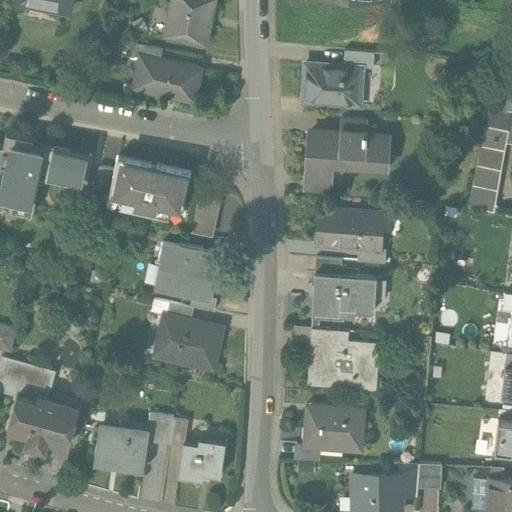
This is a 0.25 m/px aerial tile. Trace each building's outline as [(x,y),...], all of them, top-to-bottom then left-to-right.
[(71,0),(15,0),(70,10),(71,0)] [(213,0),(171,0),(164,35),(205,43),(213,0)] [(162,48),(133,42),(130,55),(140,57),(140,56),(159,60),(162,48)] [(374,50),(344,48),(343,65),(361,66),(373,67),(374,50)] [(159,60),(140,56),(140,57),(134,87),(193,100),(199,69),(159,60)] [(343,65),(306,62),(303,100),(359,103),(361,66),(343,65)] [(497,111),(490,109),(469,207),(490,211),(503,143),(511,145),(511,88),(502,86),(497,111)] [(366,118),(342,116),(342,128),(365,130),(366,118)] [(365,130),(342,128),(341,135),(309,133),(305,189),(330,190),(332,166),(349,167),(350,161),(387,163),(389,134),(365,133),(365,130)] [(33,138),(6,132),(4,145),(0,144),(0,164),(5,165),(0,189),(0,195),(12,198),(10,208),(31,213),(39,176),(76,184),(78,176),(86,178),(91,155),(32,142),(33,138)] [(148,163),(117,156),(114,168),(109,191),(109,193),(115,195),(119,202),(119,206),(168,217),(169,213),(177,208),(182,209),(190,172),(156,165),(156,164),(148,162),(148,163)] [(114,168),(102,166),(97,189),(109,191),(114,168)] [(221,197),(196,192),(187,233),(212,238),(221,197)] [(384,212),(318,207),(316,244),(358,247),(382,248),(382,247),(384,212)] [(181,232),(157,227),(154,240),(162,242),(162,240),(179,243),(181,232)] [(179,243),(162,240),(162,242),(159,258),(165,259),(159,287),(192,294),(210,298),(211,297),(220,252),(179,243)] [(382,248),(358,247),(357,260),(385,262),(386,248),(382,247),(382,248)] [(342,259),(316,257),(315,273),(340,275),(340,274),(341,274),(342,259)] [(341,274),(340,274),(340,275),(315,273),(312,315),(344,317),(344,311),(372,313),(374,277),(341,274)] [(501,311),(511,312),(511,311),(511,294),(504,293),(501,311)] [(210,298),(192,294),(190,306),(194,307),(214,311),(217,298),(211,297),(210,298)] [(190,306),(169,302),(167,314),(191,320),(194,307),(190,306)] [(167,314),(163,314),(163,316),(168,317),(159,355),(154,354),(154,356),(213,369),(221,332),(197,326),(198,322),(167,314)] [(0,349),(11,351),(15,327),(0,324),(0,349)] [(344,329),(315,327),(315,339),(344,341),(344,329)] [(344,341),(315,339),(312,382),(372,386),(375,344),(344,341)] [(55,370),(2,355),(0,361),(0,391),(17,396),(17,395),(47,403),(55,370)] [(511,368),(504,367),(500,396),(511,398),(511,368)] [(47,403),(17,395),(17,396),(7,431),(26,436),(24,444),(35,448),(38,439),(67,447),(76,411),(47,403)] [(363,409),(320,406),(319,412),(306,411),(305,430),(308,430),(307,445),(304,444),(304,446),(320,447),(321,447),(321,443),(343,445),(343,449),(361,450),(363,428),(362,427),(363,409)] [(173,415),(150,412),(148,428),(147,438),(169,442),(173,418),(173,415)] [(188,420),(173,418),(169,442),(184,444),(184,442),(188,420)] [(148,428),(101,422),(95,464),(142,471),(147,438),(148,428)] [(511,423),(497,422),(493,453),(511,455),(511,423)] [(198,438),(197,444),(184,442),(184,444),(179,476),(201,479),(202,474),(220,477),(225,442),(198,438)] [(320,447),(304,446),(296,445),(295,459),(319,459),(320,447)] [(419,464),(398,463),(398,475),(400,475),(400,487),(417,487),(419,464)] [(442,464),(419,464),(417,487),(440,489),(442,464)] [(398,475),(353,475),(353,511),(400,511),(400,487),(400,475),(398,475)] [(511,511),(511,479),(473,478),(472,507),(487,508),(488,508),(506,509),(506,511),(511,511)]
